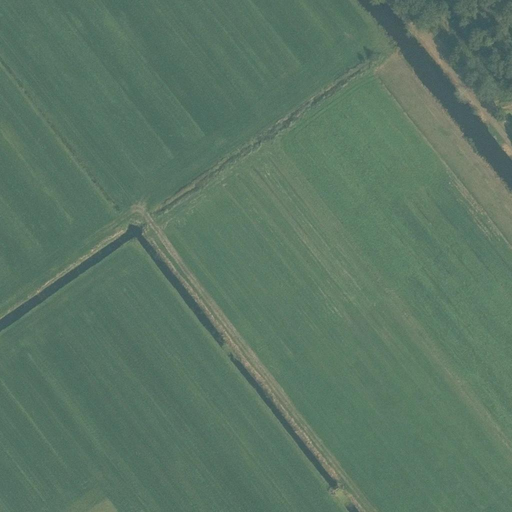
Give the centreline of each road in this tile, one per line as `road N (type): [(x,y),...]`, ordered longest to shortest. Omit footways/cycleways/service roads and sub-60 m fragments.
road 1 (unclassified): [(511,146),(398,4)]
road 2 (track): [(485,112),(503,99),(423,0)]
